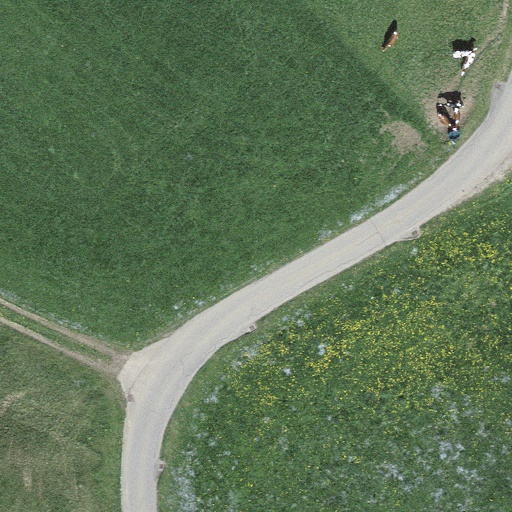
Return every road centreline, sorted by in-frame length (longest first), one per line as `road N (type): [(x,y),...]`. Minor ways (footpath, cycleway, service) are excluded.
road 1 (unclassified): [(139,511),(145,430),(157,393),(185,352),(241,306),(441,191),(511,110)]
road 2 (track): [(0,313),(157,393)]
